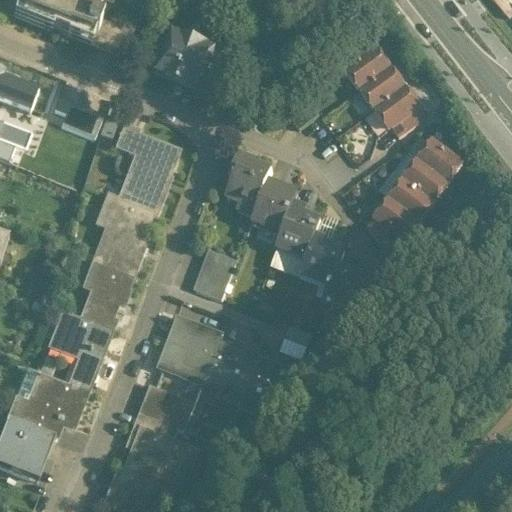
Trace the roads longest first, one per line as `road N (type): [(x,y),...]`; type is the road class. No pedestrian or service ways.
road 1 (residential): [(222,131),(71,511)]
road 2 (residential): [(0,35),(222,131)]
road 3 (residential): [(222,131),(305,162),(344,215)]
road 4 (secondary): [(423,0),(511,114)]
